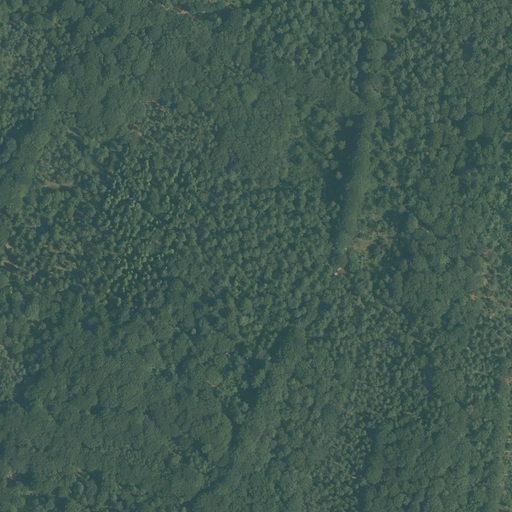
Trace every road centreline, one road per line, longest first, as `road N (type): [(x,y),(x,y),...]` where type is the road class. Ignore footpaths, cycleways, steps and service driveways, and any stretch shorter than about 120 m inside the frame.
road 1 (track): [(380,0),(371,124),(341,263),(219,511)]
road 2 (track): [(117,0),(379,113),(429,128),(511,134)]
road 3 (track): [(338,270),(473,350),(511,358)]
